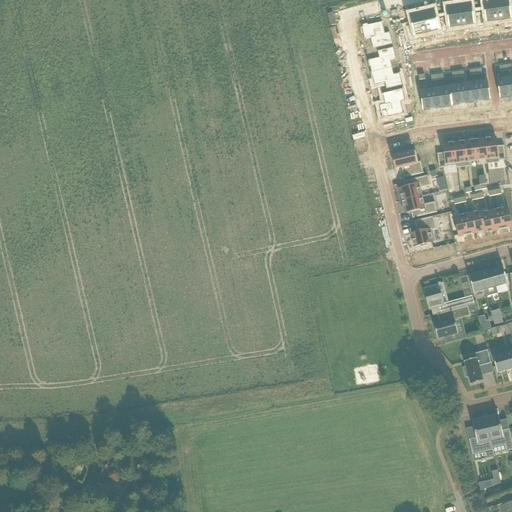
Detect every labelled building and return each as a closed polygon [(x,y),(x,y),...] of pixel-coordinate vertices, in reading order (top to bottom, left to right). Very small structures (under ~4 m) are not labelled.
[(485,13),(479,14),(481,28),(489,27),(488,23),(498,21),(495,0),(489,1),(489,0),(485,1),(484,1),(484,2),(485,13)] [(496,0),(495,0),(498,21),(509,20),(509,24),(511,23),(511,8),(509,9),(507,0),(496,0)] [(464,5),(458,6),(462,27),(468,26),(468,30),(473,29),(475,43),(483,42),(481,28),(479,14),(472,15),(470,4),(469,4),(464,4),(464,5)] [(448,18),(442,19),(445,33),(452,32),(451,28),(462,27),(458,6),(452,6),(452,5),(452,6),(448,6),(447,6),(448,7),(447,7),(448,18)] [(427,11),(422,13),(427,34),(437,31),(438,35),(445,33),(442,19),(436,21),(433,10),(432,10),(427,11)] [(413,26),(406,28),(409,42),(417,40),(416,36),(427,34),(422,13),(421,13),(420,12),(420,13),(416,13),(416,14),(410,16),(413,26)] [(361,28),(360,28),(361,34),(363,33),(364,40),(370,38),(373,49),(392,44),(389,33),(385,34),(382,22),(367,26),(367,25),(363,26),(362,26),(363,27),(361,27),(361,28)] [(368,62),(368,63),(369,67),(370,67),(371,73),(392,68),(390,61),(396,59),(393,48),(377,52),(379,58),(368,61),(368,62)] [(371,73),(370,73),(370,74),(371,74),(371,77),(371,78),(372,78),(374,85),(385,82),(386,89),(402,85),(399,74),(394,75),(392,68),(371,73)] [(507,78),(498,79),(500,99),(509,98),(507,78)] [(487,81),(477,82),(480,103),(483,102),(483,101),(489,101),(487,81)] [(477,82),(468,83),(471,103),(477,102),(477,103),(480,103),(477,82)] [(468,83),(459,85),(462,104),(471,103),(468,83)] [(459,85),(450,86),(453,106),(462,104),(459,85)] [(448,87),(439,89),(442,108),(451,107),(448,87)] [(380,112),(379,112),(380,118),(382,117),(382,118),(383,118),(384,119),(384,118),(388,118),(388,117),(403,113),(400,102),(405,101),(402,89),(382,94),(385,104),(379,106),(380,112)] [(439,89),(430,90),(433,111),(436,110),(435,109),(442,108),(439,89)] [(430,90),(420,91),(423,111),(430,110),(430,111),(433,111),(430,90)] [(496,138),(484,139),(487,159),(486,159),(487,164),(499,163),(499,161),(506,160),(504,146),(497,146),(496,138)] [(484,139),(474,141),(476,161),(486,159),(487,159),(484,139)] [(474,141),(463,142),(465,162),(468,162),(476,161),(474,141)] [(463,142),(452,144),(455,166),(456,166),(457,168),(468,166),(468,162),(465,162),(463,142)] [(444,153),(437,154),(439,168),(447,167),(455,166),(452,144),(443,145),(444,153)] [(400,155),(392,156),(395,169),(401,168),(404,178),(423,173),(420,162),(418,162),(415,151),(405,153),(405,152),(400,153),(400,155)] [(405,188),(399,189),(402,201),(421,197),(419,188),(431,186),(428,176),(403,182),(405,188)] [(421,197),(402,201),(405,214),(411,212),(412,218),(437,212),(434,202),(423,205),(421,197)] [(511,226),(508,208),(498,210),(503,229),(511,227),(511,226)] [(498,210),(490,212),(494,231),(503,229),(498,210)] [(481,212),(472,214),(476,233),(484,231),(485,231),(481,214),(481,212)] [(481,214),(485,231),(484,231),(485,233),(494,231),(490,212),(481,214)] [(472,214),(463,216),(467,235),(476,233),(472,214)] [(463,216),(454,218),(458,237),(467,235),(463,216)] [(417,233),(411,234),(414,247),(420,245),(421,247),(426,246),(426,244),(435,242),(432,231),(436,229),(433,217),(414,221),(417,233)] [(503,267),(491,271),(496,287),(497,294),(498,294),(507,291),(505,284),(507,284),(503,267)] [(481,274),(480,274),(485,290),(487,297),(497,294),(496,287),(491,271),(481,274)] [(480,272),(468,276),(473,293),(485,290),(480,274),(481,274),(480,272)] [(431,310),(439,308),(441,314),(467,307),(475,305),(472,296),(449,303),(443,304),(440,293),(445,292),(443,283),(440,284),(440,283),(438,283),(438,284),(423,289),(429,311),(431,310)] [(441,314),(437,315),(439,322),(433,324),(438,340),(458,334),(455,321),(470,317),(467,307),(441,314)] [(488,322),(480,324),(482,331),(490,329),(488,322)] [(466,368),(463,368),(466,377),(468,377),(471,385),(483,382),(479,367),(491,363),(487,350),(474,354),(476,359),(464,362),(466,368)] [(511,369),(511,359),(510,352),(501,354),(506,371),(511,369)] [(506,371),(501,354),(492,357),(497,374),(506,371)] [(498,416),(485,419),(492,449),(504,446),(506,452),(511,450),(511,442),(509,429),(502,431),(498,416)] [(492,449),(485,419),(472,422),(476,438),(468,440),(472,455),(492,451),(492,449)] [(107,478),(118,484),(124,472),(112,466),(107,478)] [(496,470),(489,472),(491,479),(475,482),(477,490),(499,485),(496,470)] [(58,488),(51,491),(53,497),(60,495),(58,488)] [(511,511),(511,503),(499,508),(500,511),(511,511)]
